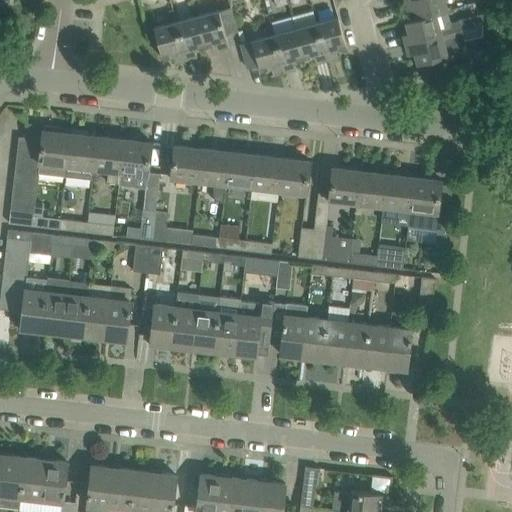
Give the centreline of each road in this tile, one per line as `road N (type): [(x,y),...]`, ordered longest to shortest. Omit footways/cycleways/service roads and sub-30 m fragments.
road 1 (residential): [(446,511),(451,466),(433,449),(0,404)]
road 2 (residential): [(376,120),(50,82)]
road 3 (residential): [(511,88),(454,123),(376,120)]
road 4 (residential): [(376,120),(362,0)]
